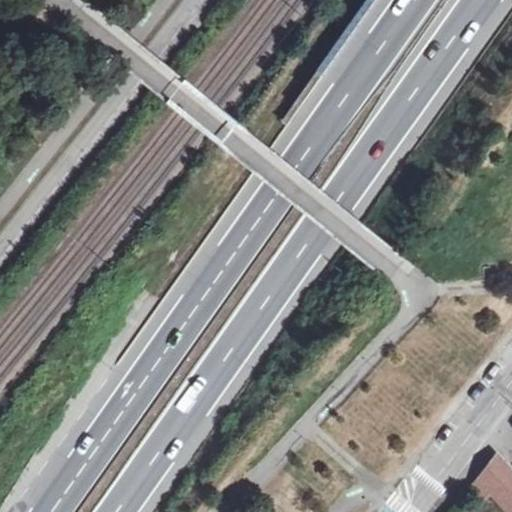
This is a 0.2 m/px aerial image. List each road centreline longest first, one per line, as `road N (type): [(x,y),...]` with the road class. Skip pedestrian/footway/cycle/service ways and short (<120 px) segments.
road 1 (trunk): [(413,0),(49,511)]
road 2 (trunk): [(118,511),(482,0)]
road 3 (unclassified): [(196,0),(0,255)]
road 4 (residential): [(406,511),(487,411)]
